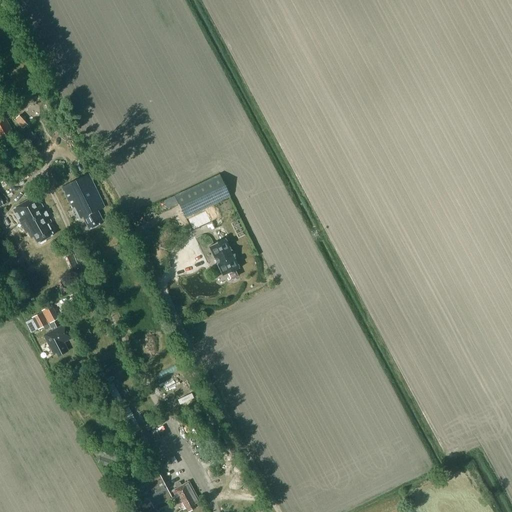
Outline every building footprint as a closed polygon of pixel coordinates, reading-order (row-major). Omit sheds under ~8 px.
[(21,112),(15,118),(23,127),(30,121),(21,112)] [(6,118),(0,121),(0,139),(1,141),(14,134),(6,118)] [(31,135),(36,145),(44,142),(39,132),(31,135)] [(102,206),(86,175),(61,188),(71,209),(72,208),(78,219),(82,217),(88,229),(101,222),(95,210),(102,206)] [(217,175),(163,201),(168,209),(178,204),(181,211),(184,217),(228,196),(217,175)] [(32,194),(8,207),(11,212),(13,211),(15,216),(13,217),(15,220),(21,231),(22,231),(25,237),(28,235),(32,242),(33,242),(35,242),(39,240),(39,239),(48,234),(43,223),(46,221),(42,214),(40,215),(38,213),(41,211),(32,194)] [(229,250),(229,249),(223,238),(207,246),(222,275),(237,268),(232,257),(232,256),(232,255),(232,254),(232,253),(232,252),(231,251),(230,250),(229,250)] [(65,257),(70,270),(81,265),(76,252),(65,257)] [(42,310),(43,312),(49,324),(59,318),(52,305),(42,310)] [(32,317),(38,329),(49,324),(43,312),(32,317)] [(65,324),(55,329),(43,335),(53,354),(56,353),(58,355),(66,350),(63,344),(73,338),(65,324)] [(117,405),(123,402),(113,382),(107,385),(117,405)] [(132,408),(142,402),(139,396),(129,402),(132,408)] [(134,433),(143,428),(131,406),(122,411),(134,433)] [(117,461),(120,453),(102,447),(99,455),(103,456),(102,460),(106,461),(107,457),(117,461)] [(153,506),(172,496),(156,467),(131,480),(144,506),(151,503),(153,506)] [(187,481),(179,485),(178,482),(174,484),(175,488),(170,490),(174,496),(173,499),(175,503),(178,504),(181,510),(184,508),(186,511),(194,507),(192,504),(197,501),(187,481)]
